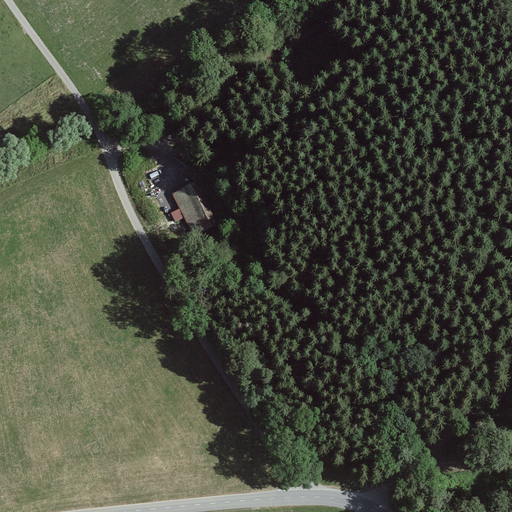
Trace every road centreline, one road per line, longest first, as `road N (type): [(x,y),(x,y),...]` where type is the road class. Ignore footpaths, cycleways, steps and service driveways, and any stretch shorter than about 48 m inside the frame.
road 1 (unclassified): [(8,0),(86,111),(128,208),(201,339),(306,497)]
road 2 (track): [(362,505),(511,382)]
road 3 (tertiary): [(306,497),(123,511)]
